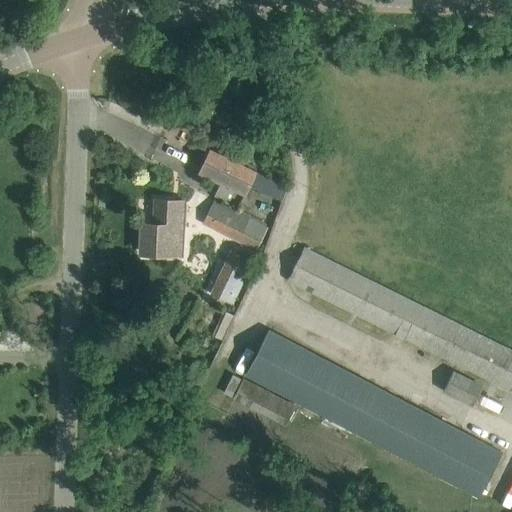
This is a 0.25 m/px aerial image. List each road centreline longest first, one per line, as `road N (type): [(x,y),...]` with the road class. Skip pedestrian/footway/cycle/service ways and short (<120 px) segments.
road 1 (unclassified): [(63,511),(80,37)]
road 2 (tertiary): [(80,37),(258,1),(335,0)]
road 3 (tertiary): [(389,0),(511,3)]
